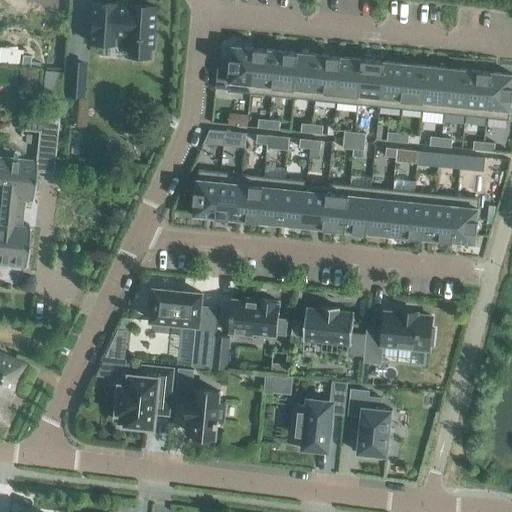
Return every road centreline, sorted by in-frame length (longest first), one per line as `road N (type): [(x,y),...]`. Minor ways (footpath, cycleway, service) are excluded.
road 1 (residential): [(478,511),(38,455)]
road 2 (residential): [(141,237),(469,267)]
road 3 (residential): [(511,47),(205,16)]
road 4 (residential): [(38,455),(141,237)]
road 5 (residential): [(141,237),(194,114),(205,16)]
